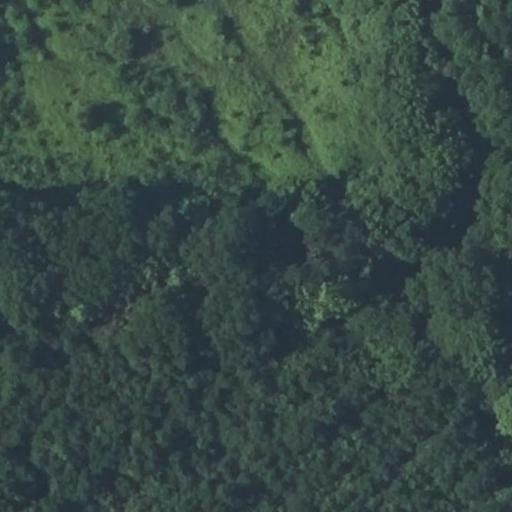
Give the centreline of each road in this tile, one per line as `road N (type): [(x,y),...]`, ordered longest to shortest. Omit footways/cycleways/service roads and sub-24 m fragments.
road 1 (track): [(0,262),(87,276),(388,267)]
road 2 (track): [(511,425),(434,305),(388,267)]
